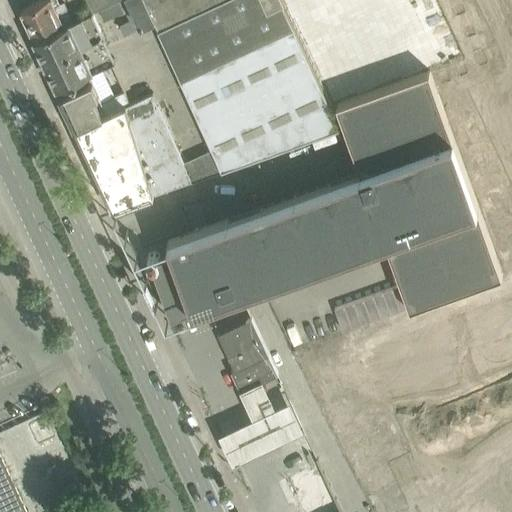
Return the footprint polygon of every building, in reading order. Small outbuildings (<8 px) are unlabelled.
[(59,0),(37,0),(21,7),(35,36),(65,22),(56,3),(60,1),(59,0)] [(146,0),(156,20),(212,148),(183,160),(153,92),(108,112),(78,127),(116,206),(115,207),(115,208),(154,194),(153,193),(175,185),(222,169),(341,127),(282,0),(146,0)] [(89,0),(94,9),(112,0),(89,0)] [(129,0),(142,27),(156,20),(146,0),(129,0)] [(511,261),(511,285),(316,355),(388,511),(511,511),(511,501),(508,493),(511,491),(511,0),(451,0),(482,66),(448,82),(511,261)] [(115,58),(114,57),(92,10),(65,22),(35,36),(35,37),(35,39),(36,38),(43,52),(42,52),(57,83),(57,85),(115,58)] [(195,309),(261,285),(387,240),(411,308),(503,275),(429,69),(337,103),(361,170),(169,239),(173,250),(160,254),(154,251),(149,253),(146,258),(148,264),(154,267),(154,266),(172,314),(194,307),(195,309)] [(91,80),(62,94),(62,95),(63,95),(78,127),(108,112),(91,80)] [(241,390),(278,373),(252,316),(218,332),(235,368),(232,369),(241,390)] [(244,461),(304,431),(291,402),(276,407),(264,379),(241,390),(254,420),(230,432),(224,435),(238,464),(244,461)] [(0,511),(22,511),(28,510),(27,508),(26,509),(0,453),(0,511)] [(288,474),(307,511),(323,511),(338,504),(315,459),(288,474)] [(285,511),(286,508),(294,508),(295,504),(265,502),(264,511),(285,511)]
